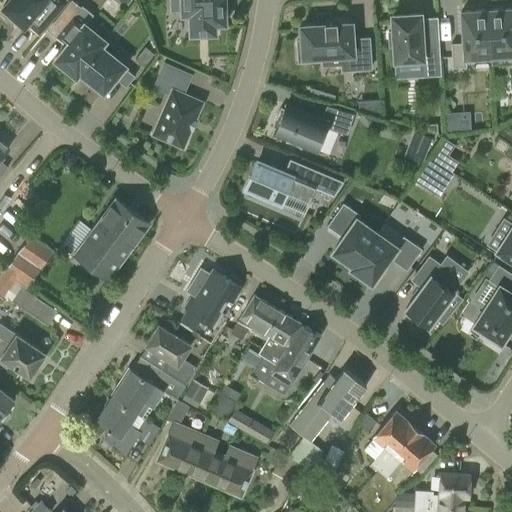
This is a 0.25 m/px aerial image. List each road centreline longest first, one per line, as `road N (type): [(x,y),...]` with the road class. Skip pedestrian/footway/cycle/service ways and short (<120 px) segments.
road 1 (residential): [(483,435),(184,216)]
road 2 (residential): [(48,433),(184,216)]
road 3 (residential): [(268,0),(228,127),(184,216)]
road 4 (residential): [(184,216),(59,128)]
